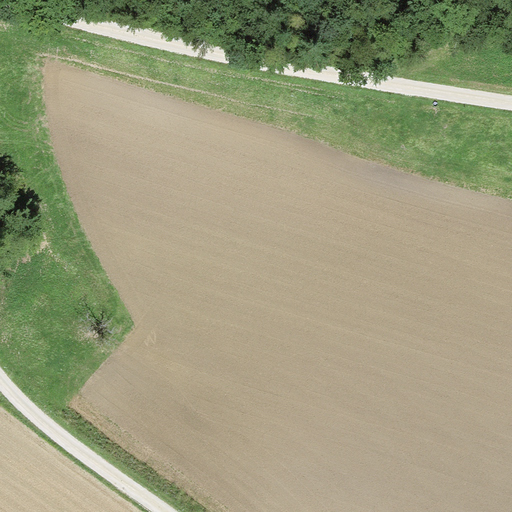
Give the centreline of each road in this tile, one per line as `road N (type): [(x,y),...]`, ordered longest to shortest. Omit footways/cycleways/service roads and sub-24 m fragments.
road 1 (track): [(511,111),(231,61),(0,4)]
road 2 (track): [(0,375),(43,429),(157,511)]
